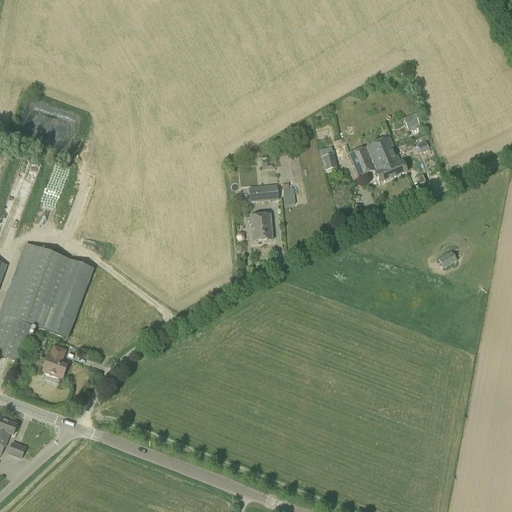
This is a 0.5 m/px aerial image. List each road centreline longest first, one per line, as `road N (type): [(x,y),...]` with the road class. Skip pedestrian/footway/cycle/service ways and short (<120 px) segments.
road 1 (unclassified): [(78,429),(103,380),(173,325),(280,262),(511,157)]
road 2 (tertiary): [(290,511),(78,429)]
